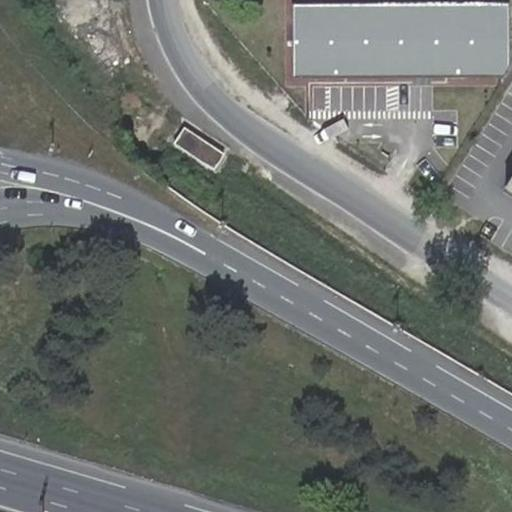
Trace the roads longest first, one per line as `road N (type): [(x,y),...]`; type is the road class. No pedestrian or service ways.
road 1 (residential): [(162,0),(180,57),(225,111),(511,297)]
road 2 (motorway): [(511,430),(203,253)]
road 3 (motorway): [(203,253),(121,199),(0,163)]
road 4 (motorway): [(203,253),(73,212),(0,211)]
